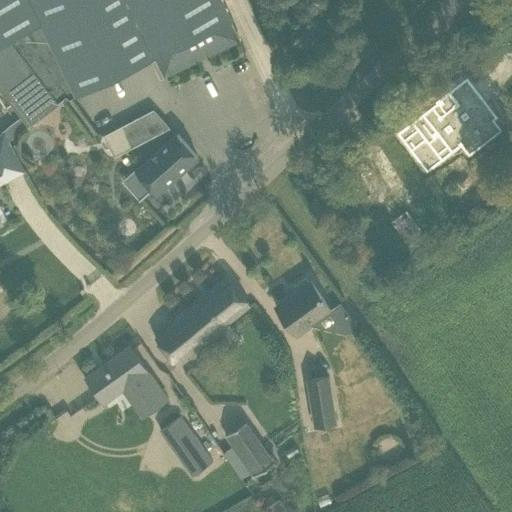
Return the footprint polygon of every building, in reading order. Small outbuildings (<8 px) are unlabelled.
[(0,0),(0,47),(19,33),(67,95),(67,96),(68,98),(70,97),(155,56),(164,74),(239,38),(230,20),(232,19),(224,0),(0,0)] [(67,95),(19,33),(0,47),(0,82),(26,115),(4,133),(8,140),(67,95)] [(436,108),(397,138),(427,176),(458,152),(462,150),(469,160),(501,135),(494,125),(498,122),(467,82),(435,106),(436,108)] [(129,121),(121,125),(132,146),(140,142),(129,121)] [(139,196),(150,186),(155,193),(197,156),(177,133),(135,170),(136,170),(126,181),(139,196)] [(0,220),(1,220),(0,218),(0,182),(23,170),(5,136),(0,138),(0,220)] [(224,276),(160,327),(150,335),(175,366),(249,307),(224,276)] [(339,302),(330,309),(310,281),(310,282),(306,276),(292,286),(296,291),(275,306),(295,334),(310,323),(345,331),(355,324),(339,302)] [(130,345),(84,377),(102,403),(121,390),(133,382),(153,410),(168,399),(130,345)] [(327,376),(307,378),(314,426),(334,424),(327,376)] [(244,421),(225,434),(252,473),(271,459),(244,421)] [(195,438),(176,452),(193,475),(211,461),(195,438)] [(286,511),(288,511),(280,500),(269,507),(271,511),(286,511)]
